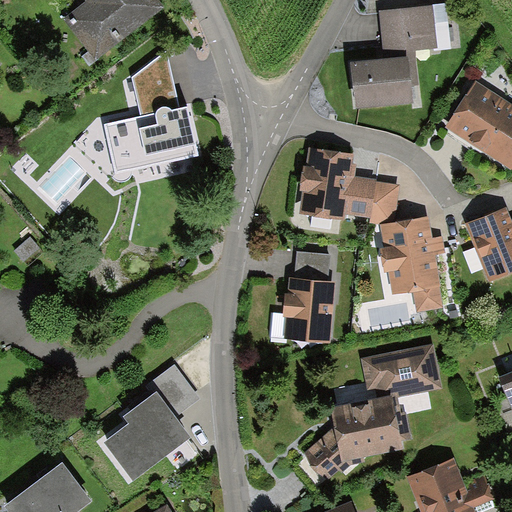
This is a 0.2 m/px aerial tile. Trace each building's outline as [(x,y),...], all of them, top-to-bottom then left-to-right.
[(84,0),(87,4),(68,18),(99,60),(167,10),(159,0),(84,0)] [(434,8),(379,14),(383,63),(409,61),(411,88),(420,88),(416,54),(438,52),(434,8)] [(383,63),(352,66),(357,112),(413,107),(411,88),(409,61),(383,63)] [(182,108),(173,68),(123,79),(129,106),(143,103),(145,113),(108,121),(121,179),(204,161),(192,105),(182,108)] [(511,110),(475,86),(448,129),(511,169),(511,110)] [(355,157),(308,150),(305,176),(303,176),(300,194),(304,194),(300,215),(343,221),(344,215),(369,219),(368,224),(381,226),(396,223),(401,186),(355,179),(358,165),(353,165),(355,157)] [(511,215),(510,209),(465,225),(487,285),(511,275),(511,215)] [(396,223),(381,226),(386,253),(382,253),(386,275),(390,274),(394,296),(414,292),(418,314),(445,309),(435,255),(445,254),(442,238),(433,240),(430,218),(396,223)] [(41,251),(31,238),(15,251),(26,264),(41,251)] [(330,256),(297,254),(295,282),(289,281),(284,342),(330,346),(335,285),(327,284),(330,256)] [(328,408),(333,433),(304,456),(327,483),(340,473),(343,476),(354,467),(365,464),(364,462),(404,454),(402,443),(413,440),(407,412),(403,412),(400,400),(444,392),(434,345),(361,359),(370,401),(328,408)] [(133,484),(192,440),(175,418),(198,401),(174,368),(149,387),(157,397),(124,422),(129,429),(105,447),(133,484)] [(511,379),(500,384),(507,401),(499,404),(504,416),(511,413),(511,379)] [(454,462),(409,480),(421,511),(472,511),(473,511),(494,503),(485,480),(465,488),(454,462)] [(80,511),(90,505),(62,467),(5,508),(7,511),(80,511)]
